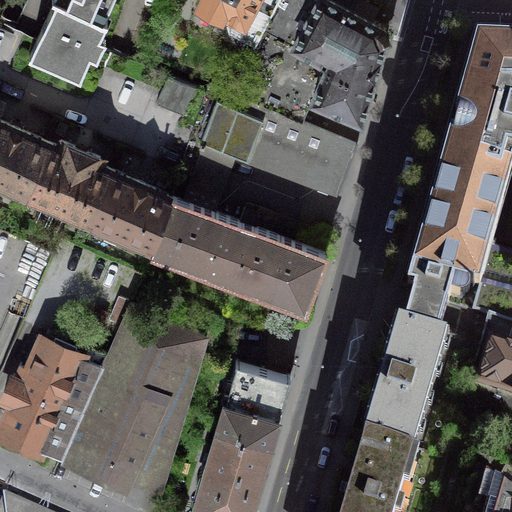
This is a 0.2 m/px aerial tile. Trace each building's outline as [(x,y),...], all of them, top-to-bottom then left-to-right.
[(30,53),(29,54),(80,77),(80,76),(80,75),(89,55),(94,43),(105,18),(106,19),(106,17),(103,16),(110,0),(54,0),(53,3),(36,41),(30,53)] [(200,0),(199,3),(222,15),(223,12),(231,17),(228,24),(230,31),(254,44),(276,0),(200,0)] [(271,104),(270,107),(302,120),(311,99),(327,62),(293,43),(316,0),(276,0),(254,44),(231,87),(271,104)] [(381,23),(337,0),(316,0),(293,43),(327,62),(311,99),(361,119),(370,89),(374,76),(380,56),(383,46),(386,35),(381,23)] [(511,40),(500,40),(477,39),(456,116),(459,117),(455,132),(451,131),(411,274),(408,285),(415,287),(413,292),(414,293),(406,321),(439,331),(447,302),(448,302),(451,293),(460,295),(462,295),(463,295),(465,295),(466,294),(467,293),(468,292),(469,291),(470,289),(470,288),(470,286),(470,285),(469,283),(470,283),(479,285),(472,309),(489,314),(489,315),(511,321),(511,40)] [(162,89),(162,90),(156,102),(170,108),(184,114),(196,86),(168,74),(162,89)] [(200,145),(203,146),(183,198),(213,209),(225,179),(234,153),(320,185),(338,192),(357,144),(302,120),(270,107),(222,86),(200,145)] [(24,189),(46,139),(22,128),(21,127),(20,126),(19,125),(16,123),(14,122),(12,122),(11,122),(9,123),(0,118),(0,187),(3,189),(6,181),(24,189)] [(69,209),(88,217),(110,167),(98,161),(101,156),(81,147),(61,139),(59,144),(46,139),(24,189),(43,198),(40,205),(65,216),(69,209)] [(135,177),(110,167),(88,217),(106,225),(103,232),(128,244),(132,236),(152,245),(171,193),(147,183),(147,182),(146,181),(145,180),(144,179),(141,178),(139,177),(138,177),(137,177),(136,177),(135,177)] [(315,279),(325,251),(213,209),(183,198),(171,193),(152,245),(192,260),(190,264),(266,292),(267,288),(306,302),(315,279)] [(205,333),(130,300),(103,362),(63,454),(62,455),(126,484),(130,476),(134,478),(159,488),(205,333)] [(382,376),(366,433),(413,447),(447,333),(439,331),(406,321),(399,319),(382,376)] [(40,445),(63,454),(103,362),(43,336),(30,365),(21,361),(15,374),(13,373),(11,378),(3,397),(14,402),(2,429),(40,446),(40,445)] [(511,347),(492,341),(481,380),(511,389),(511,347)] [(217,426),(270,441),(277,417),(289,376),(290,376),(290,374),(236,358),(235,360),(236,360),(217,426)] [(249,511),(270,441),(217,426),(205,467),(193,508),(205,511),(249,511)] [(349,490),(342,511),(394,511),(413,447),(366,433),(349,490)] [(511,511),(511,485),(477,466),(463,511),(511,511)] [(0,511),(34,511),(0,497),(0,511)]
